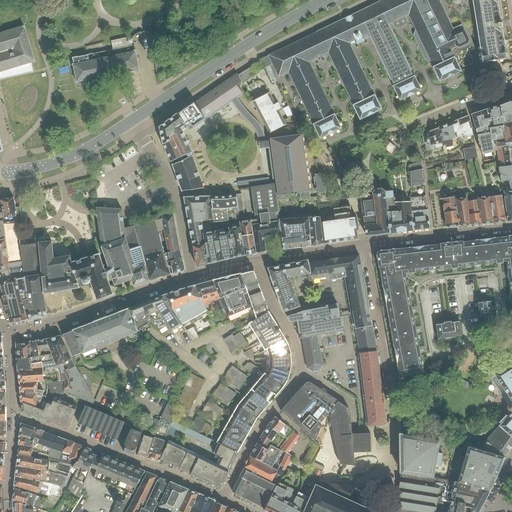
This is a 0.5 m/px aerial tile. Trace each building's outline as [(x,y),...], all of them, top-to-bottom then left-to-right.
[(360,119),(372,114),(381,109),(374,95),(350,46),(356,43),(357,44),(364,41),(363,39),(370,36),(394,86),(393,86),(400,100),(411,95),(421,90),(414,76),(389,24),(393,22),(395,26),(398,28),(405,25),(406,21),(405,17),(409,15),(416,31),(415,31),(414,35),(426,60),(429,61),(430,61),(434,67),(433,67),(440,81),(451,76),(461,71),(454,57),(454,58),(449,48),(455,45),(456,46),(459,47),(467,43),(469,40),(468,40),(463,29),(461,25),(453,29),(439,0),(438,0),(384,0),(380,2),(352,15),(344,19),(317,32),(268,55),(273,64),(279,77),(288,72),(314,124),(313,124),(320,139),(331,133),(341,128),(334,114),(309,62),(328,53),(354,105),(353,105),(360,119)] [(481,51),(480,51),(482,63),(506,59),(504,47),(501,29),(500,25),(500,22),(497,3),(496,0),(472,0),(475,18),(476,23),(481,51)] [(151,40),(153,50),(153,54),(158,81),(160,84),(207,54),(204,44),(207,43),(206,39),(203,40),(197,22),(151,36),(150,36),(151,40)] [(24,26),(0,33),(0,78),(32,70),(31,63),(35,61),(34,58),(33,59),(32,54),(31,51),(30,47),(28,41),(27,37),(26,34),(24,29),(25,29),(24,26)] [(139,70),(139,69),(138,69),(138,68),(135,52),(135,51),(134,51),(133,48),(133,47),(133,45),(132,45),(132,43),(127,42),(128,38),(127,38),(125,38),(120,39),(111,41),(113,50),(93,54),(92,54),(92,53),(92,54),(91,54),(88,55),(88,54),(88,55),(88,54),(87,54),(87,55),(78,57),(77,57),(76,57),(73,58),(73,57),(72,58),(73,58),(73,60),(73,61),(74,64),(73,64),(73,65),(73,66),(77,81),(77,82),(76,82),(77,83),(77,82),(78,82),(91,79),(92,79),(93,79),(92,78),(93,78),(122,72),(123,72),(123,73),(124,73),(124,72),(138,69),(138,70),(139,70)] [(264,68),(271,65),(273,64),(268,55),(260,60),(260,61),(264,68)] [(250,68),(238,76),(242,83),(254,75),(250,68)] [(174,116),(160,127),(163,143),(163,144),(165,148),(169,157),(171,162),(172,161),(173,161),(174,164),(176,163),(175,160),(191,152),(181,130),(187,127),(189,129),(198,123),(223,106),(232,100),(236,106),(239,103),(236,98),(242,93),(237,86),(242,83),(238,76),(238,75),(237,73),(229,78),(213,89),(203,96),(188,107),(187,107),(187,108),(178,114),(174,116)] [(269,93),(253,102),(257,111),(260,116),(269,133),(270,132),(276,130),(277,129),(285,125),(284,121),(283,120),(278,110),(281,108),(278,103),(275,104),(269,93)] [(511,100),(500,105),(502,115),(511,112),(511,100)] [(503,126),(503,124),(501,115),(500,105),(489,109),(486,110),(489,127),(492,127),(492,128),(503,126)] [(481,153),(492,151),(493,151),(489,127),(486,110),(472,115),(476,129),(481,153)] [(455,121),(454,121),(454,122),(456,134),(457,137),(463,135),(463,138),(466,137),(466,138),(470,137),(471,136),(472,135),(473,135),(472,128),(469,117),(469,116),(467,116),(460,119),(457,120),(455,121)] [(442,126),(438,128),(442,144),(442,146),(445,146),(446,148),(452,147),(451,140),(457,138),(457,137),(456,134),(454,122),(447,124),(445,125),(443,126),(442,126)] [(492,127),(489,127),(493,151),(506,148),(506,146),(506,143),(511,142),(511,122),(507,123),(503,124),(503,126),(492,128),(492,127)] [(431,133),(423,136),(424,143),(426,143),(427,146),(425,146),(426,151),(435,149),(434,145),(442,144),(438,128),(430,131),(431,133)] [(271,147),(271,148),(277,195),(284,194),(284,196),(299,194),(300,199),(305,198),(310,198),(309,192),(310,192),(307,176),(301,134),(292,136),(291,135),(280,136),(280,137),(270,138),(270,142),(266,142),(260,143),(260,148),(271,147)] [(384,139),(380,144),(390,153),(395,147),(384,139)] [(475,147),(470,148),(463,149),(464,153),(465,159),(465,160),(465,161),(473,160),(477,159),(475,147)] [(500,167),(509,166),(508,159),(509,159),(508,152),(507,152),(506,148),(493,151),(492,151),(494,163),(495,163),(499,163),(500,167)] [(327,177),(334,175),(330,167),(332,166),(328,158),(326,159),(323,152),(317,154),(327,177)] [(174,164),(173,165),(178,180),(182,190),(182,191),(190,190),(194,189),(195,189),(203,188),(193,160),(192,156),(176,163),(174,164)] [(461,162),(435,168),(439,183),(450,181),(451,182),(455,181),(455,179),(458,179),(464,177),(462,167),(461,162)] [(409,165),(409,172),(418,170),(423,169),(422,163),(421,163),(417,164),(409,165)] [(500,167),(499,167),(501,182),(506,181),(508,180),(511,179),(511,167),(511,165),(509,166),(500,167)] [(418,170),(409,172),(409,180),(409,186),(409,187),(414,186),(424,185),(423,169),(418,170)] [(319,174),(313,175),(315,186),(316,193),(321,193),(325,192),(325,193),(326,193),(325,185),(320,174),(319,174)] [(251,220),(251,221),(255,248),(256,252),(256,253),(266,251),(263,236),(274,234),(280,233),(279,219),(276,197),(274,185),(252,188),(255,215),(260,214),(260,219),(251,221),(251,220)] [(360,196),(361,202),(366,236),(390,233),(385,199),(386,198),(393,198),(392,191),(385,192),(385,191),(381,189),(375,189),(372,193),(372,195),(369,195),(367,193),(362,194),(360,196)] [(485,197),(477,198),(478,200),(482,224),(493,223),(487,192),(485,192),(485,197)] [(492,192),(488,192),(493,223),(505,222),(502,195),(493,197),(492,192)] [(212,197),(210,197),(214,223),(220,222),(228,221),(240,218),(239,215),(238,212),(238,210),(238,207),(237,205),(237,202),(237,200),(236,197),(236,195),(236,194),(229,196),(225,197),(212,197)] [(17,222),(16,219),(15,213),(16,213),(16,208),(15,202),(13,197),(1,200),(2,205),(5,221),(3,221),(3,223),(17,222)] [(198,197),(192,197),(184,197),(187,213),(189,226),(193,246),(205,243),(201,224),(201,222),(213,221),(213,224),(214,223),(210,197),(198,197)] [(427,209),(425,197),(420,197),(415,198),(409,198),(410,202),(412,218),(428,217),(427,209)] [(446,227),(459,225),(455,199),(454,197),(441,199),(443,211),(444,211),(446,227)] [(463,198),(455,199),(459,225),(459,226),(470,224),(469,219),(467,202),(466,197),(463,198)] [(389,228),(390,233),(413,230),(413,225),(412,218),(410,202),(395,202),(394,198),(393,198),(386,198),(389,228)] [(472,201),(467,202),(469,219),(470,224),(470,225),(482,224),(478,200),(472,201)] [(323,244),(340,241),(347,240),(357,238),(356,230),(358,230),(356,217),(345,219),(341,206),(329,209),(330,211),(325,212),(327,219),(329,219),(329,221),(320,223),(322,239),(323,244)] [(97,208),(96,208),(101,246),(104,256),(113,281),(115,285),(131,280),(134,286),(140,284),(149,281),(147,276),(144,265),(136,268),(134,263),(143,260),(141,253),(131,255),(125,238),(125,236),(125,233),(124,229),(122,209),(106,208),(97,208)] [(162,219),(155,221),(160,238),(162,238),(163,240),(165,239),(168,253),(175,251),(180,250),(179,247),(176,228),(173,215),(171,215),(162,218),(162,219)] [(314,217),(309,218),(310,246),(314,245),(322,244),(323,244),(322,239),(320,223),(320,217),(314,217)] [(413,225),(413,230),(430,229),(428,217),(412,218),(413,225)] [(283,249),(310,246),(309,218),(279,219),(280,233),(283,249)] [(251,220),(239,222),(240,225),(244,250),(245,255),(252,253),(256,253),(256,252),(255,248),(251,221),(251,220)] [(128,228),(124,229),(125,233),(125,236),(125,238),(131,255),(141,253),(143,260),(144,265),(147,276),(149,281),(155,279),(156,279),(156,278),(162,276),(163,277),(164,276),(170,274),(169,270),(164,254),(160,238),(155,221),(134,226),(132,226),(128,228)] [(208,263),(220,260),(216,233),(214,223),(213,224),(213,221),(201,222),(201,224),(205,243),(208,263)] [(234,257),(245,255),(244,250),(240,225),(228,227),(229,231),(234,257)] [(216,233),(220,260),(234,257),(229,231),(216,233)] [(401,376),(418,373),(422,372),(423,372),(404,273),(486,264),(506,262),(511,309),(511,235),(510,236),(509,236),(509,237),(508,237),(496,238),(495,238),(493,238),(492,238),(493,239),(478,240),(477,240),(476,240),(475,241),(464,242),(463,242),(463,241),(462,241),(457,242),(456,240),(455,241),(455,242),(448,243),(448,241),(447,241),(447,243),(442,243),(442,244),(440,244),(439,245),(429,246),(428,246),(426,246),(425,246),(411,248),(410,248),(409,248),(408,248),(395,250),(395,249),(394,250),(394,249),(393,249),(393,250),(382,251),(381,251),(380,251),(378,253),(377,255),(377,256),(377,257),(379,266),(379,267),(380,268),(383,284),(383,285),(383,286),(383,287),(386,304),(386,305),(386,306),(387,306),(387,307),(390,324),(390,325),(390,326),(391,327),(394,344),(394,345),(394,346),(394,347),(398,364),(397,364),(398,365),(397,365),(398,366),(398,367),(400,375),(399,375),(400,376),(401,376)] [(0,241),(0,272),(4,272),(10,271),(5,240),(0,241)] [(38,244),(42,276),(43,293),(44,293),(46,293),(49,292),(51,292),(50,292),(54,291),(54,292),(55,291),(58,291),(60,291),(60,290),(63,290),(65,290),(68,289),(70,289),(73,288),(75,288),(78,287),(78,288),(79,287),(92,285),(97,299),(113,294),(110,286),(109,282),(100,255),(72,263),(70,255),(54,258),(52,241),(38,242),(38,244)] [(205,243),(193,246),(197,266),(197,267),(208,263),(205,243)] [(47,315),(46,312),(43,293),(42,276),(38,244),(20,246),(24,278),(27,298),(22,301),(25,315),(26,319),(26,320),(28,319),(31,319),(32,319),(32,318),(34,318),(35,318),(37,318),(37,317),(40,317),(42,317),(42,316),(45,315),(45,316),(47,315)] [(175,251),(168,253),(172,269),(173,273),(184,270),(180,250),(175,251)] [(308,260),(311,276),(312,276),(313,283),(314,283),(322,282),(321,275),(323,274),(324,280),(331,279),(331,280),(333,280),(341,279),(342,278),(342,277),(346,277),(348,290),(354,329),(356,328),(356,329),(360,353),(369,425),(369,426),(385,424),(386,424),(378,365),(377,354),(376,351),(377,351),(376,351),(359,255),(309,262),(309,260),(308,260)] [(270,277),(276,292),(280,303),(281,303),(284,312),(284,311),(300,306),(289,278),(309,274),(310,276),(311,276),(308,260),(268,268),(271,277),(270,277)] [(252,307),(255,316),(256,319),(269,312),(254,271),(253,271),(241,274),(242,279),(245,288),(251,307),(252,307)] [(11,280),(9,272),(0,272),(0,279),(0,283),(10,323),(21,321),(25,320),(26,319),(25,315),(22,301),(27,298),(24,278),(11,280)] [(214,281),(213,281),(220,298),(220,299),(228,317),(241,311),(247,321),(255,316),(252,307),(251,307),(245,288),(242,279),(241,274),(231,277),(230,276),(224,278),(214,281)] [(220,299),(220,298),(213,281),(194,286),(204,306),(213,301),(220,299)] [(164,296),(182,324),(207,311),(204,306),(194,286),(181,290),(172,293),(164,296)] [(182,325),(163,296),(151,300),(166,325),(171,332),(179,326),(182,325)] [(151,300),(140,304),(143,308),(151,322),(153,326),(159,323),(162,328),(166,325),(151,300)] [(492,316),(490,302),(477,303),(479,318),(492,316)] [(144,326),(151,322),(143,308),(140,304),(136,306),(128,309),(130,314),(137,331),(139,331),(140,330),(139,329),(140,328),(144,326)] [(322,362),(317,335),(345,330),(341,311),(339,311),(338,304),(326,306),(326,307),(321,308),(301,311),(287,317),(301,338),(306,365),(308,368),(310,370),(316,374),(321,368),(322,366),(322,364),(322,362)] [(136,332),(128,309),(107,317),(94,322),(73,330),(73,331),(74,330),(82,352),(82,353),(107,343),(112,342),(136,332)] [(248,323),(254,333),(274,320),(269,312),(256,319),(248,323)] [(254,333),(259,341),(279,329),(274,320),(254,333)] [(461,336),(459,321),(435,325),(437,339),(461,336)] [(259,341),(265,350),(285,338),(279,329),(259,341)] [(74,330),(73,331),(63,335),(72,356),(82,352),(74,330)] [(137,331),(136,332),(140,341),(145,339),(139,331),(137,331)] [(233,336),(237,343),(244,339),(240,332),(233,336)] [(233,355),(241,349),(237,343),(231,334),(223,339),(233,355)] [(61,336),(46,339),(52,355),(55,362),(56,365),(58,365),(59,366),(60,369),(65,381),(64,389),(64,392),(64,393),(79,398),(80,399),(86,401),(88,397),(90,392),(85,383),(80,374),(79,373),(76,368),(72,359),(71,359),(61,336)] [(267,358),(291,354),(291,352),(290,350),(289,347),(289,346),(288,343),(287,341),(285,339),(285,338),(265,350),(267,358)] [(46,339),(38,341),(39,346),(40,351),(45,350),(45,356),(52,355),(46,339)] [(237,343),(241,349),(248,345),(244,339),(237,343)] [(38,341),(30,342),(31,343),(31,358),(41,357),(40,351),(39,346),(38,341)] [(31,343),(16,344),(17,359),(22,358),(31,358),(31,343)] [(251,358),(254,355),(250,349),(244,353),(247,358),(251,358)] [(267,366),(290,371),(291,369),(291,367),(291,365),(292,362),(291,360),(291,357),(291,355),(291,354),(267,358),(267,366)] [(22,358),(17,359),(18,370),(32,369),(32,363),(55,362),(52,355),(45,356),(41,357),(31,358),(22,358)] [(32,369),(18,370),(20,383),(37,382),(43,381),(43,380),(43,372),(56,371),(58,381),(65,381),(60,369),(59,366),(58,365),(56,365),(55,362),(32,363),(32,369)] [(250,372),(254,366),(251,363),(247,363),(244,368),(250,372)] [(511,363),(494,375),(511,402),(511,410),(499,425),(511,436),(511,363)] [(236,378),(241,372),(232,366),(224,379),(232,385),(236,378)] [(264,373),(284,387),(285,385),(286,383),(287,382),(288,379),(288,378),(289,376),(290,373),(290,371),(267,366),(264,373)] [(241,372),(236,378),(243,383),(247,376),(241,372)] [(264,373),(258,381),(277,395),(284,387),(264,373)] [(204,381),(190,374),(188,380),(193,382),(190,387),(187,393),(184,399),(181,405),(189,410),(204,381)] [(236,378),(232,385),(238,389),(243,383),(236,378)] [(65,381),(47,382),(48,390),(49,390),(50,394),(53,394),(63,394),(63,393),(64,393),(64,392),(64,389),(65,381)] [(258,381),(251,389),(270,403),(277,395),(258,381)] [(398,401),(424,382),(423,381),(415,382),(406,383),(406,384),(395,386),(396,388),(395,388),(395,389),(396,389),(396,391),(397,397),(397,399),(397,400),(398,402),(398,401)] [(37,382),(20,383),(20,392),(36,393),(36,395),(42,396),(43,391),(37,390),(37,382)] [(225,395),(229,389),(221,383),(212,396),(220,401),(225,395)] [(302,387),(281,410),(306,432),(309,435),(315,440),(321,426),(321,425),(321,426),(319,424),(329,412),(330,413),(331,414),(331,415),(331,416),(334,436),(340,464),(354,465),(353,452),(368,452),(370,452),(370,433),(352,434),(350,411),(349,410),(349,409),(348,408),(347,407),(344,405),(338,401),(326,394),(326,393),(326,391),(325,390),(324,389),(323,389),(322,389),(321,389),(320,389),(311,384),(309,383),(308,383),(307,383),(306,383),(306,384),(302,387)] [(235,393),(229,389),(225,395),(231,400),(235,393)] [(264,410),(270,403),(251,389),(244,397),(264,410)] [(36,393),(20,392),(21,401),(41,409),(44,402),(46,397),(42,396),(36,395),(36,393)] [(94,400),(90,392),(88,397),(86,401),(93,404),(94,400)] [(225,395),(220,401),(227,406),(231,400),(225,395)] [(257,418),(264,410),(244,397),(238,405),(257,418)] [(21,402),(21,412),(22,412),(33,417),(36,418),(45,421),(46,421),(55,424),(58,425),(68,429),(69,427),(70,425),(77,407),(54,398),(51,405),(45,402),(44,402),(41,409),(21,402)] [(200,413),(209,418),(213,412),(217,406),(209,400),(200,413)] [(168,403),(160,419),(171,423),(176,411),(176,410),(168,403)] [(238,405),(233,414),(252,427),(257,418),(238,405)] [(79,412),(80,412),(78,417),(80,418),(78,423),(79,424),(79,423),(84,425),(85,425),(89,427),(90,428),(90,427),(95,429),(94,430),(95,430),(100,432),(101,432),(106,434),(105,434),(106,435),(106,434),(111,436),(111,437),(112,437),(117,439),(116,440),(117,440),(122,428),(124,423),(124,422),(116,419),(115,419),(113,418),(108,416),(107,415),(107,416),(102,414),(102,413),(97,411),(96,411),(91,409),(91,408),(91,409),(86,407),(86,406),(85,406),(84,409),(81,408),(80,408),(80,409),(79,409),(79,410),(79,411),(79,412)] [(223,410),(217,406),(213,412),(219,416),(223,410)] [(213,412),(209,418),(215,423),(219,416),(213,412)] [(233,414),(228,422),(247,436),(252,427),(233,414)] [(201,429),(206,423),(197,417),(193,423),(201,429)] [(276,417),(268,425),(277,432),(284,438),(284,437),(285,437),(291,430),(285,424),(284,424),(282,422),(277,418),(276,417)] [(154,437),(147,458),(158,462),(165,441),(167,435),(168,435),(172,423),(171,423),(160,419),(159,420),(157,426),(156,430),(157,430),(154,437)] [(228,422),(223,431),(242,445),(247,436),(228,422)] [(208,433),(212,427),(206,423),(201,429),(208,433)] [(21,424),(19,436),(41,444),(44,432),(35,429),(21,424)] [(123,451),(135,454),(136,451),(140,438),(144,426),(139,425),(138,428),(132,426),(126,440),(123,450),(123,451)] [(268,425),(262,434),(271,441),(268,444),(270,445),(274,447),(276,448),(284,438),(277,432),(268,425)] [(511,436),(499,425),(478,449),(504,457),(511,445),(511,436)] [(216,442),(218,443),(238,452),(242,445),(223,431),(216,442)] [(44,432),(41,444),(44,445),(52,448),(53,448),(56,441),(58,437),(44,432)] [(299,436),(293,432),(282,448),(288,453),(299,436)] [(262,434),(257,444),(261,446),(267,450),(270,445),(268,444),(271,441),(262,434)] [(401,434),(400,434),(400,436),(400,447),(400,449),(400,457),(400,459),(401,470),(400,470),(401,472),(433,478),(435,466),(440,467),(442,454),(438,453),(439,441),(401,435),(401,434)] [(143,435),(142,439),(137,455),(147,458),(153,438),(143,435)] [(19,436),(19,445),(24,446),(32,447),(33,441),(19,436)] [(56,441),(53,448),(62,452),(65,445),(66,440),(58,437),(56,441)] [(65,445),(62,452),(70,455),(72,447),(74,443),(66,440),(65,445)] [(70,455),(68,463),(72,465),(74,465),(77,462),(78,462),(84,447),(74,443),(72,447),(70,455)] [(168,465),(177,447),(168,443),(158,462),(168,465)] [(238,452),(218,443),(220,444),(215,454),(222,458),(219,465),(229,470),(237,454),(238,452)] [(319,447),(312,443),(303,461),(310,465),(319,447)] [(257,444),(250,456),(254,458),(277,471),(280,465),(286,453),(281,450),(276,448),(274,447),(270,445),(267,450),(261,446),(257,444)] [(19,445),(18,455),(31,456),(32,447),(24,446),(19,445)] [(74,465),(72,468),(77,471),(73,478),(78,481),(89,453),(91,450),(84,447),(78,462),(77,462),(74,465)] [(177,447),(168,465),(176,468),(178,469),(186,452),(177,447)] [(461,470),(457,481),(457,482),(485,489),(489,491),(489,490),(490,490),(504,457),(478,449),(467,447),(464,458),(460,457),(456,469),(461,470)] [(178,469),(191,475),(220,489),(228,472),(186,452),(178,469)] [(89,453),(78,481),(84,484),(89,472),(91,467),(97,470),(101,459),(95,457),(96,456),(89,453)] [(96,472),(93,478),(102,481),(111,458),(103,454),(101,459),(97,470),(96,472)] [(292,457),(286,454),(280,466),(286,469),(292,457)] [(18,455),(17,466),(22,467),(48,472),(67,477),(72,465),(67,464),(49,460),(31,457),(18,455)] [(250,456),(243,468),(247,471),(271,483),(277,486),(279,483),(273,479),(277,471),(254,458),(250,456)] [(111,458),(102,481),(110,484),(119,461),(111,458)] [(119,461),(110,484),(117,487),(127,464),(119,461)] [(314,462),(312,466),(323,471),(325,467),(314,462)] [(127,464),(117,487),(125,490),(135,467),(127,464)] [(17,466),(15,477),(51,484),(63,486),(67,477),(48,472),(22,467),(17,466)] [(135,467),(125,490),(128,492),(132,493),(135,488),(136,488),(144,471),(135,467)] [(240,477),(232,492),(238,495),(238,494),(259,505),(264,508),(264,510),(272,494),(273,495),(277,486),(271,483),(247,471),(243,468),(244,469),(240,477)] [(321,472),(316,469),(311,481),(316,483),(321,472)] [(138,511),(157,476),(147,472),(135,495),(126,511),(138,511)] [(401,473),(401,511),(440,511),(441,511),(446,511),(448,510),(449,510),(449,509),(452,497),(451,497),(455,481),(457,482),(457,481),(433,478),(401,472),(400,472),(401,472),(401,473)] [(157,476),(138,511),(155,511),(171,482),(170,482),(168,481),(157,476)] [(15,477),(14,486),(48,497),(51,484),(15,477)] [(72,478),(67,490),(80,498),(82,495),(83,495),(84,494),(84,493),(84,485),(84,484),(78,481),(73,478),(72,478)] [(489,491),(485,489),(457,482),(455,481),(451,497),(452,497),(449,509),(463,511),(478,511),(489,491)] [(171,482),(155,511),(177,511),(186,494),(188,489),(171,482)] [(353,502),(355,484),(343,484),(339,483),(318,482),(316,485),(311,498),(304,511),(373,511),(368,509),(353,502)] [(264,510),(264,511),(266,511),(304,511),(311,498),(299,492),(296,496),(291,494),(293,490),(288,488),(289,487),(279,483),(277,486),(273,495),(272,494),(264,510)] [(14,488),(13,500),(26,504),(37,509),(38,509),(42,497),(15,488),(14,488)] [(186,494),(177,511),(190,511),(196,498),(198,494),(188,489),(186,494)] [(126,511),(135,495),(128,492),(123,503),(118,500),(111,511),(79,511),(89,497),(84,494),(72,511),(126,511)] [(210,511),(215,501),(199,494),(197,499),(191,511),(210,511)] [(12,511),(37,511),(37,509),(26,504),(13,500),(12,511)] [(224,511),(225,511),(227,507),(217,502),(213,511),(224,511)]
